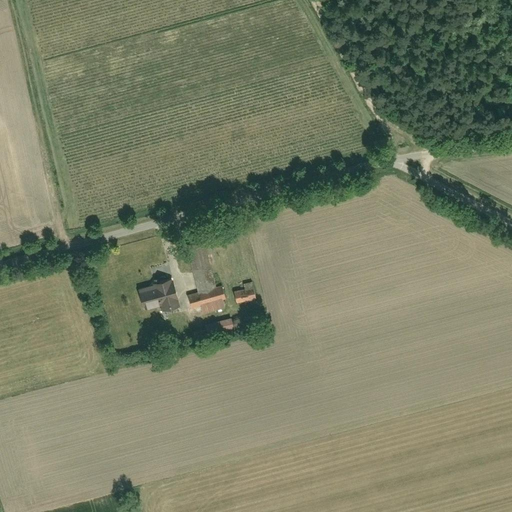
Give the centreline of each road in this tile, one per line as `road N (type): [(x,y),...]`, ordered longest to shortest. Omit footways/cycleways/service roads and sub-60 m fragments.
road 1 (unclassified): [(0,266),(395,158)]
road 2 (track): [(395,158),(309,0)]
road 3 (unclassified): [(511,220),(395,158)]
